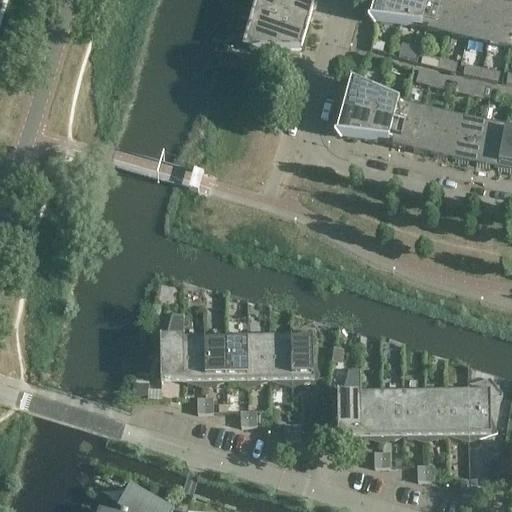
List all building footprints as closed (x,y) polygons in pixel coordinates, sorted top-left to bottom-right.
[(312,11),(299,3),(294,0),(259,0),(256,14),(260,15),(259,18),(306,32),(312,11)] [(410,6),(411,0),(386,0),(380,23),(379,23),(378,23),(376,25),(381,26),(381,25),(400,28),(407,5),(410,6)] [(426,31),(434,0),(411,0),(410,6),(407,5),(400,28),(426,31)] [(446,36),(455,0),(434,0),(426,31),(428,31),(446,36)] [(467,41),(476,2),(467,0),(455,0),(446,36),(467,41)] [(488,46),(496,6),(476,2),(467,41),(488,46)] [(509,50),(511,31),(511,9),(496,6),(488,46),(509,50)] [(300,53),(306,32),(259,18),(259,21),(254,20),(248,40),(253,40),(250,52),(285,53),(285,52),(300,53)] [(438,71),(440,63),(425,60),(423,68),(438,71)] [(452,75),(454,67),(440,63),(438,71),(452,75)] [(480,81),(482,73),(468,70),(466,78),(480,81)] [(495,84),(496,76),(482,73),(480,81),(495,84)] [(429,88),(432,78),(422,75),(419,85),(429,88)] [(440,91),(443,80),(432,78),(429,88),(440,91)] [(469,98),(472,87),(461,85),(458,95),(469,98)] [(373,120),(379,97),(362,89),(357,87),(357,89),(358,90),(359,90),(360,91),(347,138),(345,138),(344,138),(342,140),(348,141),(348,140),(370,143),(377,121),(373,120)] [(480,100),(482,89),(472,87),(469,98),(480,100)] [(509,106),(511,95),(500,93),(498,104),(509,106)] [(393,146),(403,107),(379,97),(373,120),(377,121),(370,143),(393,146)] [(414,152),(423,113),(403,107),(393,146),(392,149),(404,152),(405,149),(414,152)] [(435,157),(443,118),(423,113),(414,152),(413,154),(425,157),(426,155),(435,157)] [(456,162),(464,122),(443,118),(435,157),(434,159),(446,162),(447,160),(456,162)] [(477,166),(484,127),(464,122),(456,162),(455,164),(468,167),(468,164),(477,166)] [(498,170),(505,130),(484,127),(477,166),(476,168),(489,171),(489,168),(498,170)] [(511,172),(511,131),(505,130),(498,170),(498,172),(510,175),(511,172)] [(183,386),(183,343),(184,343),(183,318),(171,318),(165,343),(160,343),(160,359),(155,377),(160,379),(160,386),(182,385),(183,386)] [(270,385),(269,341),(248,342),(248,392),(270,385)] [(291,391),(291,341),(269,341),(270,385),(291,391)] [(320,382),(314,364),(314,341),(291,341),(291,391),(320,382)] [(204,342),(184,343),(183,343),(183,386),(205,393),(204,342)] [(227,385),(226,342),(204,342),(205,393),(227,385)] [(248,392),(248,342),(226,342),(227,385),(248,392)] [(360,441),(360,398),(361,398),(360,373),(348,373),(342,398),(337,398),(337,414),(332,432),(337,434),(338,441),(359,440),(360,441)] [(447,440),(446,396),(424,397),(425,447),(447,440)] [(468,446),(468,396),(446,396),(447,440),(468,446)] [(497,437),(491,419),(490,396),(468,396),(468,446),(497,437)] [(382,448),(381,397),(361,398),(360,398),(360,441),(382,448)] [(403,440),(403,397),(381,397),(382,448),(403,440)] [(425,447),(424,397),(403,397),(403,440),(425,447)] [(205,417),(205,402),(197,402),(198,418),(205,417)] [(213,417),(213,402),(205,402),(205,417),(213,417)] [(249,431),(248,415),(241,416),(241,431),(249,431)] [(257,430),(256,415),(248,415),(249,431),(257,430)] [(426,485),(425,470),(417,470),(418,485),(426,485)] [(433,485),(433,470),(425,470),(426,485),(433,485)] [(167,511),(148,503),(149,500),(129,490),(118,511),(167,511)]
